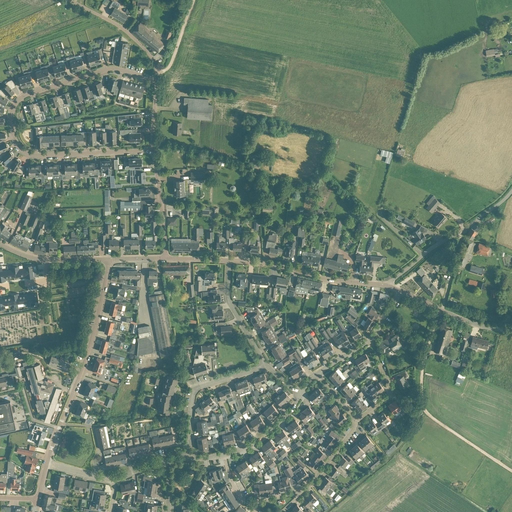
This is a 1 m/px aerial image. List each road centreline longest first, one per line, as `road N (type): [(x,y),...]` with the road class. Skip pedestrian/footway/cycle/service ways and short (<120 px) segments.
road 1 (residential): [(152,149),(32,156),(16,143),(11,120),(25,94),(107,70),(156,79)]
road 2 (track): [(463,229),(423,362),(425,413),(511,471)]
road 3 (residential): [(60,424),(92,338),(108,259)]
road 4 (residential): [(386,284),(228,259)]
road 5 (unclassified): [(511,189),(386,284)]
road 6 (residential): [(265,365),(197,387),(187,458)]
road 7 (track): [(425,413),(388,459),(327,511)]
